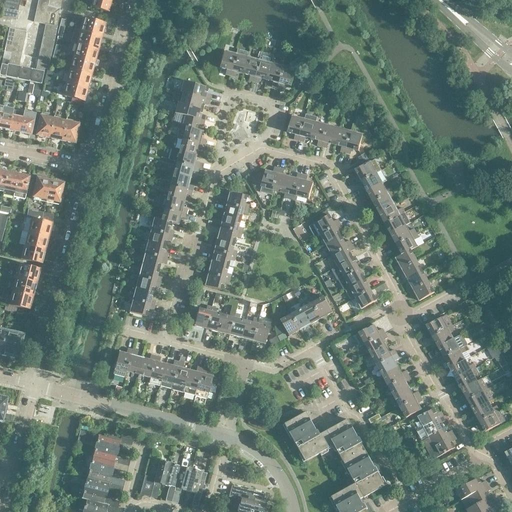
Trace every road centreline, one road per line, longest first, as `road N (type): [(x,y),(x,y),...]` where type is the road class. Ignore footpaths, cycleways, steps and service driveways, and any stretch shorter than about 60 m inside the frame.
road 1 (residential): [(399,312),(399,297),(329,167),(262,144)]
road 2 (residential): [(33,384),(89,167)]
road 3 (tertiary): [(33,384),(227,435)]
road 4 (residential): [(408,501),(312,348)]
road 5 (residential): [(218,167),(163,339)]
road 6 (residential): [(89,167),(133,0)]
road 7 (residential): [(478,454),(399,312)]
road 8 (residential): [(262,144),(272,107),(231,95),(218,167)]
road 9 (residential): [(1,511),(33,384)]
